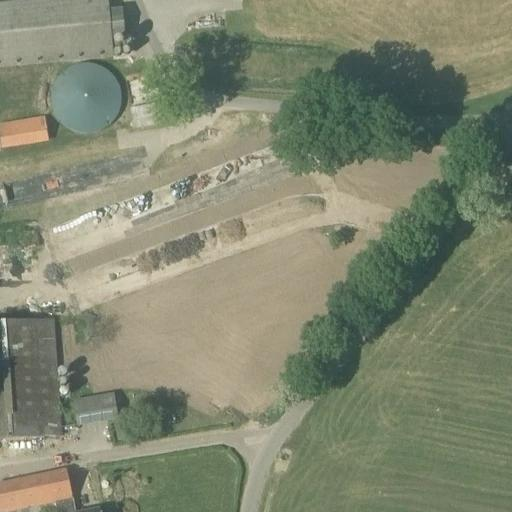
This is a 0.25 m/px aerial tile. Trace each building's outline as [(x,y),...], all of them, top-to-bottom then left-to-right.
[(107,12),(106,0),(43,0),(0,4),(0,69),(112,59),(110,41),(124,40),(122,11),(107,12)] [(83,136),(89,135),(95,134),(100,132),(105,128),(110,125),(113,120),(116,115),(118,109),(119,103),(119,97),(118,91),(116,86),(113,81),(109,76),(104,72),(99,69),(94,67),(88,66),(82,66),(77,67),(71,69),(66,71),(61,75),(57,79),(54,84),(51,89),(50,95),(50,101),(50,107),(52,112),(54,118),(57,123),(61,127),(66,130),(72,133),(77,135),(83,136)] [(131,131),(172,124),(168,103),(128,110),(131,131)] [(0,150),(47,143),(43,118),(0,125),(0,150)] [(315,161),(295,162),(295,180),(315,180),(315,161)] [(135,261),(99,271),(103,287),(140,278),(135,261)] [(200,307),(208,331),(230,323),(222,299),(200,307)] [(0,442),(59,438),(51,322),(0,325),(0,442)] [(76,426),(115,420),(112,396),(72,402),(76,426)] [(14,453),(37,450),(36,443),(14,446),(14,453)] [(52,448),(52,460),(76,460),(76,448),(52,448)] [(97,511),(74,511),(66,471),(0,484),(0,511),(97,511)]
